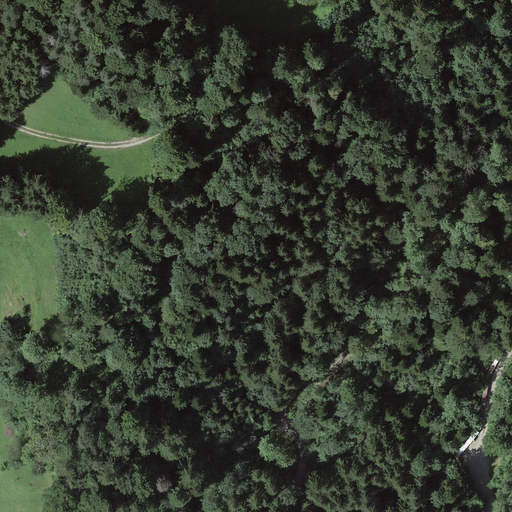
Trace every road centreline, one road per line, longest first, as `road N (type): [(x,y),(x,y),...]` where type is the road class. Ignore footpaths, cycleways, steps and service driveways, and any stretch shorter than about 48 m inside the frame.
road 1 (track): [(213,0),(194,90),(153,135),(99,144),(33,134),(0,115)]
road 2 (track): [(170,511),(273,425),(291,428),(303,445),(285,511)]
road 3 (track): [(41,0),(62,74),(84,96),(153,135)]
road 4 (track): [(490,511),(482,442),(500,361),(511,346)]
